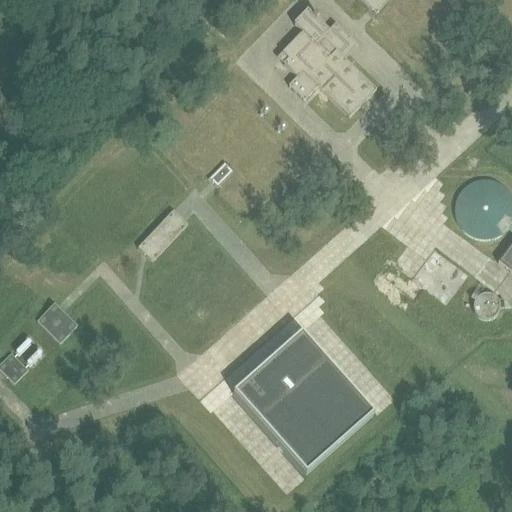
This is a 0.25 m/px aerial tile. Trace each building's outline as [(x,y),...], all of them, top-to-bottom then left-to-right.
[(389,2),(386,0),(359,0),(375,16),(389,2)] [(328,33),(306,13),(293,26),(301,34),(276,61),(296,80),(288,88),(304,103),(317,89),(349,120),(376,92),(344,61),(357,48),(335,26),(328,33)] [(215,188),(217,190),(233,173),(224,165),(208,181),(215,188)] [(460,221),(467,231),(477,238),(489,239),(501,236),(510,228),(511,224),(511,195),(511,194),(502,185),(491,181),(479,182),(468,188),(461,198),(458,209),(460,221)] [(184,224),(173,213),(137,250),(141,254),(146,259),(152,264),(187,227),(184,224)] [(511,245),(497,265),(511,275),(511,245)] [(77,329),(54,306),(36,324),(60,347),(77,329)] [(492,333),(510,326),(505,313),(487,320),(492,333)] [(373,417),(301,335),(233,396),(305,477),(373,417)] [(11,356),(6,361),(0,366),(0,373),(13,387),(23,378),(28,373),(11,356)]
